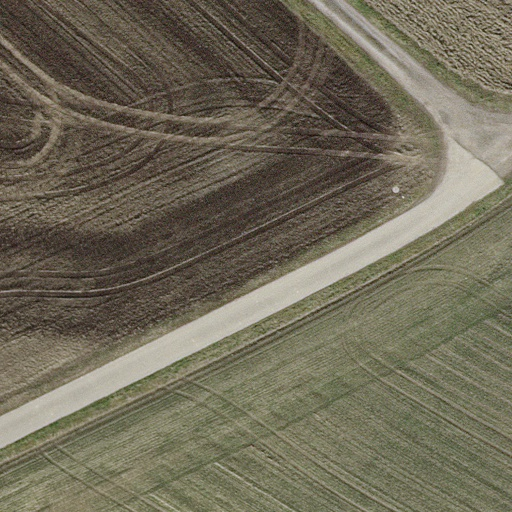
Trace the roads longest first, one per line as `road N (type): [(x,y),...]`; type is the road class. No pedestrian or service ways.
road 1 (track): [(0,434),(511,183)]
road 2 (track): [(337,0),(511,152)]
